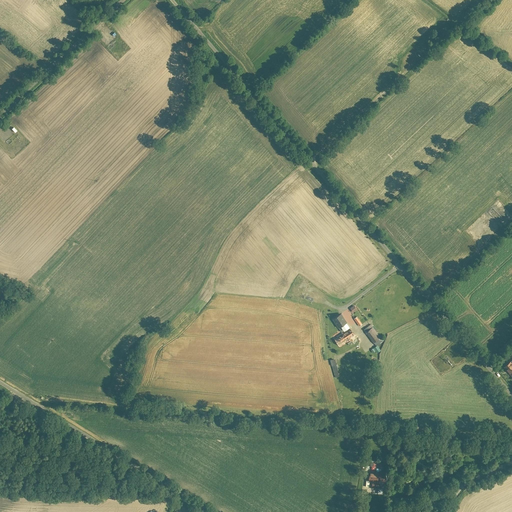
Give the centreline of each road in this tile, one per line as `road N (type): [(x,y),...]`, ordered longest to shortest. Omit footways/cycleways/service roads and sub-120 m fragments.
road 1 (unclassified): [(171,0),(511,400)]
road 2 (track): [(511,436),(129,400)]
road 3 (unclassified): [(0,382),(204,511)]
road 4 (unclassified): [(0,116),(123,0)]
